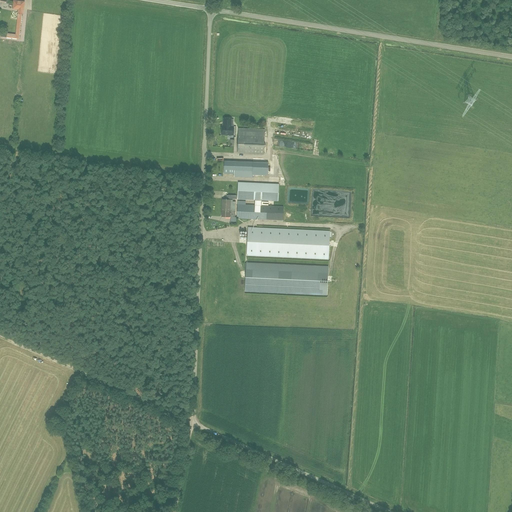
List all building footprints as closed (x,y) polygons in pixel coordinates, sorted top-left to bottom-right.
[(23,14),(24,2),(14,1),(13,9),(18,10),(17,13),(19,13),(16,35),(7,34),(7,38),(19,39),(22,14),(23,14)] [(231,119),(223,118),(223,123),(224,123),(223,126),(221,126),(221,134),(233,135),(233,126),(233,120),(231,120),(231,119)] [(264,154),(265,129),(238,128),(237,153),(264,154)] [(252,177),(253,162),(224,161),(223,174),(234,174),(234,177),(252,177)] [(278,201),(278,184),(238,182),(238,199),(255,200),(255,205),(243,205),(243,201),(238,201),(237,218),(282,220),(283,207),(261,206),(261,200),(278,201)] [(231,204),(231,200),(222,199),(221,217),(230,217),(235,217),(235,210),(230,210),(230,204),(231,204)] [(328,259),(330,231),(248,227),(247,255),(328,259)] [(246,263),(245,291),(327,295),(328,267),(246,263)]
